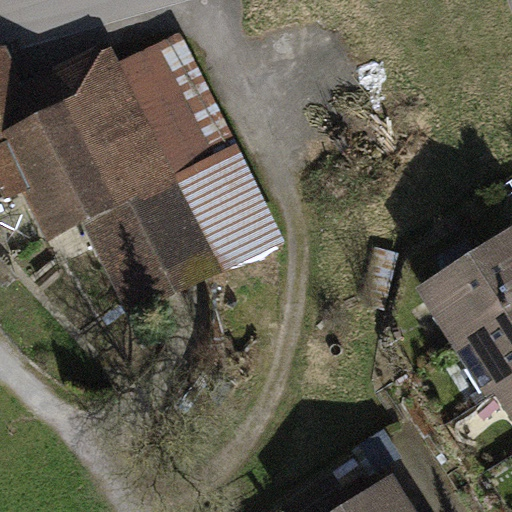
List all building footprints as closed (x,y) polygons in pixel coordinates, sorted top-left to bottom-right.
[(5,50),(0,51),(0,137),(15,173),(24,169),(14,147),(73,119),(79,132),(125,109),(208,277),(274,243),(178,50),(112,83),(101,61),(64,77),(73,96),(34,114),(26,94),(5,50)] [(26,94),(34,114),(73,96),(64,77),(26,94)] [(208,277),(125,109),(79,132),(73,119),(14,147),(24,169),(15,173),(0,137),(0,198),(32,184),(54,227),(86,211),(137,313),(208,277)] [(511,309),(511,234),(478,257),(452,273),(427,288),(461,342),(511,309)] [(452,273),(478,257),(466,240),(441,256),(452,273)] [(511,382),(511,309),(461,342),(494,394),(503,389),(511,382)] [(511,382),(503,389),(511,403),(511,382)] [(361,446),(378,472),(399,459),(383,432),(361,446)] [(404,511),(387,485),(345,511),(404,511)]
